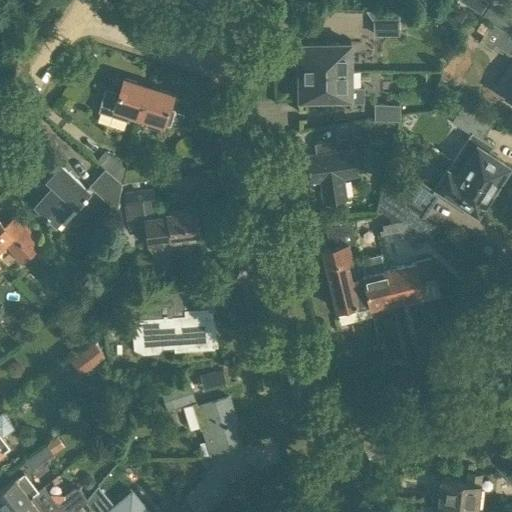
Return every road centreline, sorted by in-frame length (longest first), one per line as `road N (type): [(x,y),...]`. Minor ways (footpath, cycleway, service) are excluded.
road 1 (residential): [(236,81),(244,165),(284,343),(332,494)]
road 2 (residential): [(332,494),(453,368),(511,288)]
road 3 (residential): [(236,81),(79,23)]
road 4 (residential): [(0,123),(79,23)]
